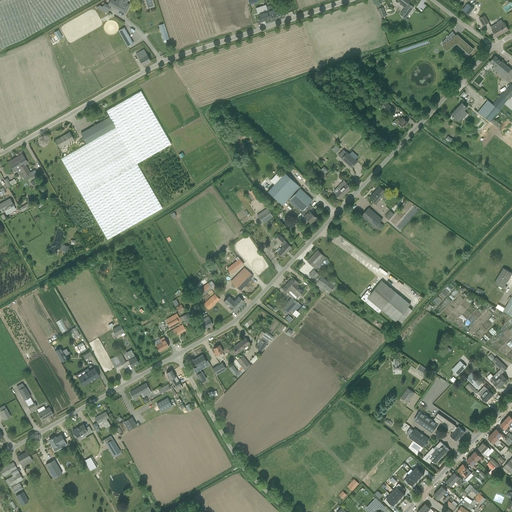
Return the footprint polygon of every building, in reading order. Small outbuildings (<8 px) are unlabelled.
[(0,0),(0,46),(1,49),(19,41),(35,32),(91,0),(0,0)] [(128,0),(116,0),(115,1),(113,0),(110,0),(108,4),(125,13),(128,8),(127,8),(128,6),(129,6),(130,5),(126,3),(128,0)] [(405,18),(408,15),(414,7),(409,3),(411,1),(410,0),(398,0),(404,4),(402,6),(405,8),(402,11),(400,14),(405,18)] [(111,6),(105,3),(102,6),(100,5),(96,7),(107,13),(111,6)] [(462,10),(469,15),(474,9),(467,3),(462,10)] [(257,22),(260,21),(261,22),(283,14),(280,7),(272,10),(271,6),(257,10),(258,13),(254,15),(257,22)] [(489,22),(486,18),(485,15),(479,19),(483,26),(489,22)] [(509,30),(506,26),(504,23),(503,23),(501,19),(497,22),(497,23),(491,26),(493,29),(492,30),(496,37),(509,30)] [(163,41),(169,39),(164,23),(164,24),(158,25),(163,41)] [(59,40),(63,37),(59,29),(54,32),(59,40)] [(453,38),(450,34),(442,43),(444,45),(443,46),(446,51),(457,43),(469,54),(473,49),(457,35),(456,36),(453,38)] [(136,54),(143,66),(150,61),(144,49),(136,54)] [(507,81),(509,82),(511,78),(511,69),(495,56),(490,62),(494,66),(492,68),(507,81)] [(487,92),(482,88),(478,91),(484,96),(487,92)] [(384,96),(380,92),(378,90),(375,94),(376,95),(376,96),(380,99),(384,96)] [(61,159),(107,239),(162,207),(137,163),(171,143),(141,91),(106,110),(110,117),(81,133),(87,144),(61,159)] [(370,96),(373,99),(377,102),(379,99),(376,96),(372,93),(370,96)] [(490,121),(504,104),(509,98),(504,95),(503,93),(493,105),(492,106),(483,116),(490,121)] [(384,100),(379,105),(389,114),(393,109),(384,100)] [(462,102),(451,114),(456,119),(459,121),(462,118),(459,116),(468,107),(462,102)] [(396,126),(398,123),(403,127),(408,122),(403,117),(401,119),(398,117),(393,123),(396,126)] [(491,122),(498,128),(501,125),(493,119),(491,122)] [(74,139),(70,132),(61,137),(62,137),(61,138),(60,138),(59,138),(55,140),(59,147),(74,139)] [(357,161),(347,153),(342,159),(352,167),(357,161)] [(27,163),(22,154),(9,162),(14,172),(17,170),(18,171),(17,172),(19,175),(21,179),(24,177),(26,180),(31,177),(32,178),(35,176),(32,171),(30,173),(25,164),(27,163)] [(295,182),(285,173),(267,191),(282,205),(297,190),(292,185),(295,182)] [(5,179),(8,187),(17,183),(15,179),(10,181),(8,178),(5,179)] [(40,185),(36,179),(31,182),(35,188),(40,185)] [(336,194),(341,199),(352,188),(344,180),(338,187),(340,189),(336,194)] [(377,204),(387,192),(380,186),(370,197),(377,204)] [(306,218),(311,223),(316,218),(309,211),(312,207),(309,204),(312,200),(299,188),(287,201),(303,216),(306,218)] [(10,199),(0,204),(0,209),(2,213),(14,206),(10,199)] [(382,220),(372,211),(369,208),(361,216),(379,231),(384,225),(380,222),(382,220)] [(268,210),(264,212),(263,211),(256,215),(261,222),(272,215),(268,210)] [(391,210),(385,216),(390,219),(395,213),(391,210)] [(390,221),(400,230),(411,219),(406,215),(404,217),(397,211),(393,216),(394,217),(390,221)] [(282,257),(291,247),(284,240),(284,239),(279,234),(275,239),(280,244),(275,249),(278,251),(277,252),(282,257)] [(325,258),(318,251),(307,261),(315,269),(322,261),(325,264),(327,264),(328,263),(328,261),(325,258)] [(237,260),(227,268),(231,274),(244,265),(239,259),(237,260)] [(503,288),(511,273),(503,268),(494,283),(503,288)] [(234,286),(239,290),(254,276),(248,271),(246,269),(232,283),(234,286)] [(315,285),(328,294),(334,286),(319,274),(317,272),(314,270),(309,275),(314,279),(317,282),(315,285)] [(288,314),(291,311),(298,303),(295,300),(299,296),(303,291),(297,285),(299,284),(293,277),(282,288),(292,297),(281,308),(288,314)] [(368,290),(361,298),(379,313),(382,310),(400,325),(412,310),(408,307),(410,304),(382,280),(372,293),(368,290)] [(200,298),(212,289),(212,288),(215,286),(211,281),(208,283),(196,292),(200,298)] [(209,310),(220,299),(214,294),(203,304),(209,310)] [(223,302),(234,311),(244,301),(239,297),(234,302),(228,296),(223,302)] [(511,296),(503,311),(511,315),(511,296)] [(188,313),(182,316),(179,318),(182,322),(185,320),(186,323),(192,320),(188,313)] [(175,317),(166,322),(170,328),(179,323),(175,317)] [(205,329),(213,325),(208,317),(201,321),(205,329)] [(112,329),(116,336),(124,332),(120,325),(112,329)] [(167,333),(168,334),(170,338),(185,330),(182,325),(167,333)] [(269,340),(262,336),(261,339),(260,339),(255,347),(262,351),(267,343),(269,340)] [(159,351),(169,346),(164,337),(160,339),(161,342),(156,345),(159,351)] [(234,356),(240,352),(250,344),(245,338),(233,348),(233,349),(230,351),(234,356)] [(80,352),(86,348),(82,342),(77,346),(80,352)] [(214,352),(218,359),(224,356),(222,352),(223,352),(219,345),(213,348),(215,352),(214,352)] [(55,351),(61,362),(67,358),(61,347),(55,351)] [(129,360),(132,366),(139,363),(131,349),(125,353),(126,356),(129,360)] [(120,353),(113,357),(118,366),(125,362),(120,353)] [(500,369),(490,379),(493,382),(499,388),(498,387),(502,383),(503,384),(507,379),(502,374),(507,368),(496,357),(495,358),(491,354),(488,356),(493,360),(492,361),(500,369)] [(202,355),(193,360),(197,367),(203,363),(205,367),(210,364),(207,360),(206,361),(202,355)] [(243,355),(237,360),(243,368),(249,364),(243,355)] [(216,375),(226,369),(222,363),(213,368),(216,375)] [(464,367),(461,365),(460,366),(457,364),(450,370),(456,376),(464,367)] [(233,365),(229,368),(234,375),(238,372),(233,365)] [(420,366),(417,371),(424,376),(428,371),(420,366)] [(99,376),(95,368),(78,377),(83,386),(99,376)] [(168,376),(167,377),(169,380),(170,380),(173,385),(172,385),(174,389),(175,388),(177,391),(182,388),(181,385),(172,370),(168,372),(166,373),(168,376)] [(205,379),(201,372),(195,375),(200,382),(205,379)] [(28,406),(30,410),(37,406),(35,402),(33,403),(30,397),(31,397),(25,386),(24,387),(22,383),(17,386),(19,390),(18,390),(24,400),(25,400),(28,406)] [(151,392),(146,383),(130,392),(133,398),(143,392),(144,396),(151,392)] [(478,391),(469,383),(465,387),(474,395),(478,391)] [(160,394),(170,389),(167,384),(158,389),(160,394)] [(407,387),(400,398),(407,403),(414,393),(407,387)] [(486,402),(493,394),(488,389),(487,390),(485,387),(478,394),(486,402)] [(167,397),(156,404),(161,413),(172,406),(167,397)] [(42,420),(53,414),(49,407),(41,412),(40,412),(38,413),(42,420)] [(11,416),(6,408),(0,411),(5,419),(11,416)] [(109,417),(106,412),(95,418),(98,423),(102,421),(104,423),(103,424),(106,428),(110,425),(108,421),(107,421),(106,419),(109,417)] [(433,421),(432,421),(419,412),(414,419),(417,421),(420,424),(432,433),(433,431),(438,425),(439,426),(449,433),(451,430),(453,432),(450,435),(456,441),(460,436),(462,434),(463,435),(465,432),(459,426),(457,428),(455,426),(455,425),(445,418),(438,413),(433,421)] [(137,425),(132,417),(124,421),(129,430),(137,425)] [(507,427),(509,424),(505,420),(500,425),(507,432),(509,430),(507,427)] [(76,437),(78,440),(84,437),(87,435),(86,432),(87,431),(83,424),(72,430),(74,434),(73,434),(75,437),(76,437)] [(423,448),(429,439),(426,437),(426,436),(426,437),(423,435),(423,434),(423,435),(420,433),(421,433),(420,433),(418,431),(417,431),(415,429),(413,430),(410,428),(406,433),(410,435),(409,437),(423,448)] [(497,428),(492,433),(498,439),(501,436),(503,439),(505,437),(497,428)] [(488,438),(496,446),(498,444),(495,441),(498,439),(492,433),(488,438)] [(55,436),(49,440),(53,447),(60,444),(59,443),(64,440),(62,436),(57,439),(55,436)] [(435,463),(449,449),(440,441),(436,446),(430,453),(432,455),(430,458),(435,463)] [(114,442),(107,446),(112,454),(115,452),(117,455),(120,453),(114,442)] [(485,455),(487,453),(490,449),(488,447),(483,442),(478,448),(485,455)] [(31,457),(27,451),(17,457),(21,463),(31,457)] [(475,451),(471,456),(477,461),(479,458),(482,461),(484,459),(475,451)] [(471,456),(466,460),(475,468),(477,466),(474,464),(477,461),(471,456)] [(511,477),(511,457),(502,468),(507,473),(509,472),(511,475),(511,476),(511,477)] [(490,461),(497,468),(500,466),(492,458),(490,461)] [(45,464),(53,479),(62,474),(54,459),(45,464)] [(23,479),(13,462),(0,469),(0,471),(3,477),(11,472),(13,476),(5,480),(9,487),(19,482),(21,484),(24,481),(23,479)] [(486,464),(492,470),(492,469),(494,472),(497,469),(494,467),(495,467),(489,462),(486,464)] [(485,481),(478,475),(474,470),(471,473),(467,469),(468,468),(463,464),(458,470),(464,476),(463,478),(465,479),(471,473),(472,473),(475,477),(482,484),(482,483),(483,484),(485,481)] [(417,467),(413,471),(420,478),(424,474),(417,467)] [(413,471),(409,475),(417,482),(420,478),(413,471)] [(478,475),(485,481),(488,478),(481,471),(478,475)] [(460,477),(455,472),(450,477),(455,482),(458,484),(460,486),(463,483),(461,481),(463,480),(460,477)] [(413,486),(417,482),(409,475),(406,479),(413,486)] [(451,486),(455,482),(450,477),(446,481),(451,486)] [(359,483),(354,479),(347,486),(352,491),(359,483)] [(447,491),(442,486),(438,490),(443,495),(447,491)] [(394,491),(402,497),(405,493),(398,487),(394,491)] [(433,495),(438,500),(443,495),(438,490),(433,495)] [(24,491),(17,495),(22,505),(29,501),(24,491)] [(343,499),(347,495),(343,491),(339,495),(343,499)] [(391,495),(398,501),(402,497),(394,491),(391,495)] [(470,511),(474,506),(478,501),(481,504),(485,498),(479,493),(474,498),(475,499),(472,502),(470,504),(464,511),(470,511)] [(398,501),(391,495),(387,499),(394,505),(398,501)] [(369,506),(375,511),(381,504),(376,498),(369,506)] [(457,511),(458,511),(464,511),(470,504),(464,499),(459,505),(461,506),(457,511)] [(425,503),(421,508),(425,511),(431,511),(433,510),(430,508),(425,503)]
